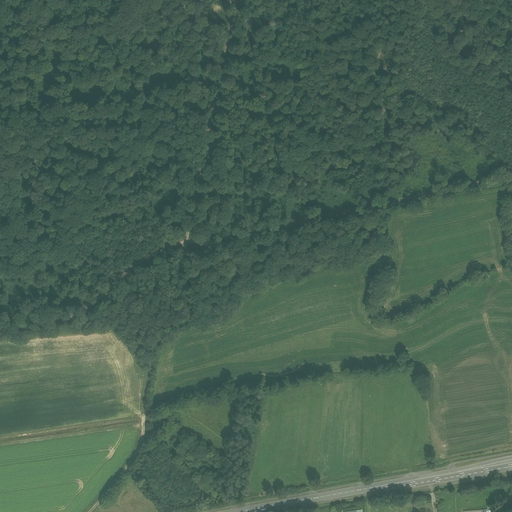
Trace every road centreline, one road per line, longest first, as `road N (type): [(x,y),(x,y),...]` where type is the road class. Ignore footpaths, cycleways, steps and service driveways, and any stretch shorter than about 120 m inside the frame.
road 1 (track): [(511,177),(185,242),(132,266),(72,315),(0,330)]
road 2 (primary): [(498,465),(245,511)]
road 3 (track): [(185,242),(235,0)]
road 4 (track): [(88,511),(138,450),(148,365)]
